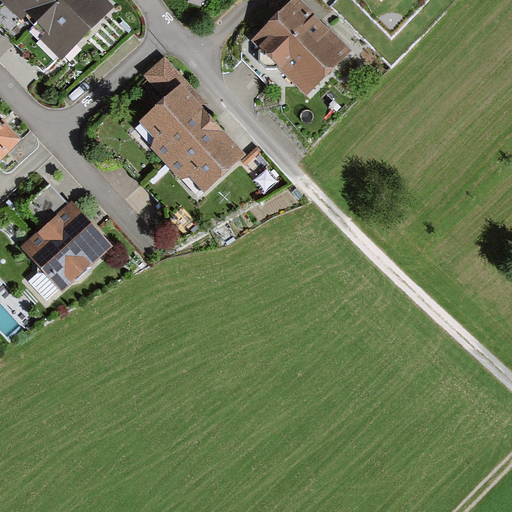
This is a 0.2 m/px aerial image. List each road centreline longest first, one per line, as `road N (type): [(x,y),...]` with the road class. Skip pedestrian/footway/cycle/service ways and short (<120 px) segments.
road 1 (track): [(294,176),(511,381)]
road 2 (residential): [(294,176),(189,55)]
road 3 (residential): [(52,136),(166,29)]
road 4 (residential): [(156,250),(52,136)]
